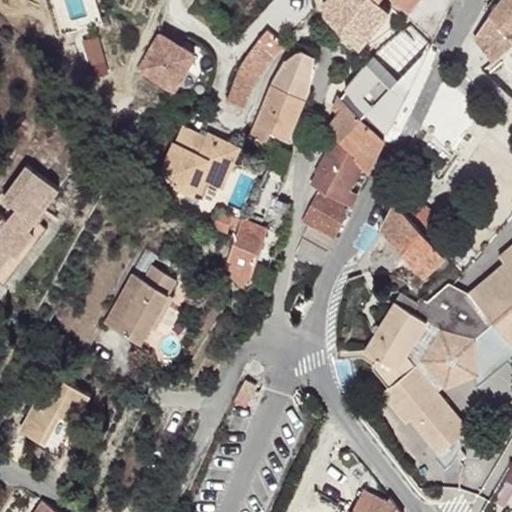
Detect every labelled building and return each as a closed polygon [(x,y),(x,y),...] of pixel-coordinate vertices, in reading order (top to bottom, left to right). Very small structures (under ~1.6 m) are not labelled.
[(327,0),(326,12),(360,42),(388,8),(378,0),(327,0)] [(392,0),(405,10),(412,0),(392,0)] [(511,0),(497,0),(477,29),(494,48),(511,34),(511,0)] [(197,1),(187,16),(218,36),(229,20),(197,1)] [(228,100),(243,106),(258,73),(285,44),(269,29),(255,43),(244,57),(228,100)] [(194,56),(158,37),(139,73),(175,92),(194,56)] [(281,59),(268,85),(301,94),(309,64),(301,51),(289,52),(281,59)] [(494,53),(482,66),(501,84),(511,72),(494,53)] [(363,62),(338,98),(384,139),(403,100),(365,64),(363,62)] [(268,85),(252,135),(267,140),(270,131),(288,136),(301,94),(268,85)] [(339,115),(326,130),(335,139),(357,158),(356,160),(361,166),(367,172),(384,139),(338,98),(333,109),(339,115)] [(179,131),(171,148),(195,159),(204,140),(179,131)] [(318,177),(311,189),(320,194),(349,207),(357,192),(349,189),(361,166),(356,160),(335,139),(316,174),(318,177)] [(171,148),(161,173),(174,189),(202,201),(207,192),(215,194),(234,152),(204,140),(195,159),(171,148)] [(0,284),(9,292),(55,237),(45,227),(70,197),(40,172),(0,219),(0,284)] [(320,194),(305,224),(312,227),(334,238),(349,207),(320,194)] [(406,196),(398,204),(430,236),(445,221),(424,205),(420,208),(406,196)] [(234,271),(231,274),(243,287),(253,279),(275,285),(277,272),(274,270),(280,255),(275,252),(291,203),(279,199),(275,198),(264,224),(263,227),(242,222),(228,268),(234,271)] [(395,202),(381,227),(425,273),(445,252),(430,236),(398,204),(395,202)] [(219,211),(216,223),(229,227),(231,224),(236,225),(239,217),(219,211)] [(298,255),(319,267),(334,238),(312,227),(298,255)] [(400,301),(373,352),(382,358),(381,365),(381,368),(382,373),(384,379),(401,395),(395,401),(425,430),(430,427),(464,461),(493,432),(463,398),(502,379),(498,340),(510,328),(511,330),(511,253),(507,257),(511,261),(511,265),(482,296),(456,283),(436,302),(426,296),(417,311),(400,301)] [(116,329),(148,350),(184,283),(168,273),(160,284),(148,279),(116,329)] [(184,283),(148,350),(151,352),(161,337),(183,303),(191,288),(184,283)] [(183,303),(161,337),(167,340),(189,306),(183,303)] [(62,376),(31,431),(69,453),(101,398),(62,376)] [(246,378),(240,389),(251,394),(257,384),(246,378)] [(356,509),(360,511),(382,511),(388,500),(365,489),(356,509)] [(302,511),(360,511),(356,509),(312,490),(302,511)] [(382,511),(401,511),(390,496),(388,500),(382,511)] [(66,511),(49,501),(42,511),(66,511)]
